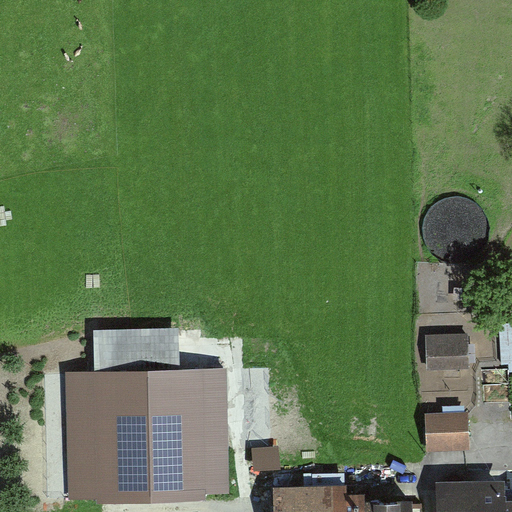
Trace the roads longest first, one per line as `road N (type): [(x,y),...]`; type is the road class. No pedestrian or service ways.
road 1 (residential): [(245,478),(430,472),(431,511)]
road 2 (track): [(201,347),(222,344),(240,356),(251,511)]
